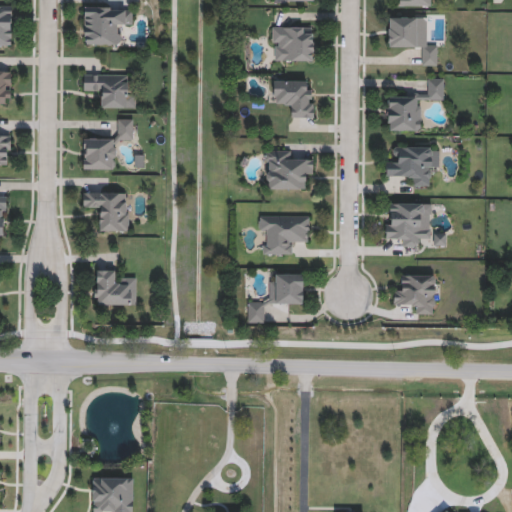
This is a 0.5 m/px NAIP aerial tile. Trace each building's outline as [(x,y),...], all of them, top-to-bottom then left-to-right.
[(0,47),(0,6),(12,6),(12,47),(0,47)] [(83,45),(83,7),(133,7),(133,25),(122,25),(122,45),(83,45)] [(427,18),(427,47),(437,47),(438,66),(420,67),(420,47),(389,47),(388,18),(427,18)] [(313,27),(313,63),(272,63),(272,27),(313,27)] [(0,63),(1,63),(1,74),(11,74),(11,104),(0,104),(0,63)] [(84,97),(84,76),(127,75),(127,94),(136,94),(136,108),(103,109),(103,96),(84,97)] [(443,80),(444,101),(420,101),(421,132),(387,132),(387,94),(427,93),(427,80),(443,80)] [(294,108),(274,108),(273,81),(313,81),(313,118),(294,119),(294,108)] [(133,140),(114,140),(114,171),(83,170),(83,139),(116,140),(116,120),(133,120),(133,140)] [(11,167),(0,167),(0,137),(11,137),(11,167)] [(438,148),(438,168),(428,168),(428,187),(409,187),(409,176),(386,176),(386,160),(397,161),(397,148),(438,148)] [(292,152),(292,161),(313,161),(313,181),(304,181),(303,190),(265,190),(265,152),(292,152)] [(129,193),(129,232),(101,232),(101,212),(83,212),(83,193),(129,193)] [(424,204),(424,247),(399,247),(399,237),(386,237),(385,204),(424,204)] [(309,216),(310,245),(290,245),(290,255),(260,256),(260,246),(268,246),(267,236),(258,236),(258,217),(309,216)] [(137,306),(94,306),(94,271),(116,271),(116,281),(137,281),(137,306)] [(303,304),(270,304),(270,274),(303,274),(303,304)] [(435,276),(435,315),(414,315),(414,305),(394,305),(394,286),(404,286),(404,276),(435,276)] [(247,324),(247,303),(265,303),(265,324),(247,324)]
